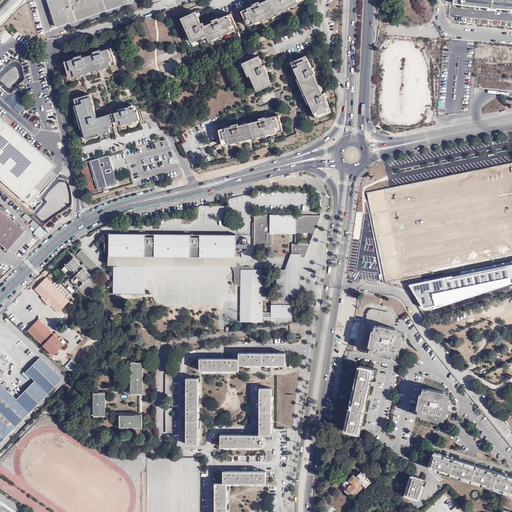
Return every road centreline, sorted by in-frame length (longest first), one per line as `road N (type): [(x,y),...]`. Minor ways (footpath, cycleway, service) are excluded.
road 1 (unclassified): [(85,221),(53,52),(70,35),(176,0)]
road 2 (residential): [(317,349),(209,350),(186,360),(181,452),(211,453)]
road 3 (residential): [(337,283),(400,295),(511,440)]
road 4 (secondary): [(307,511),(337,283)]
road 5 (secondary): [(317,349),(295,511)]
road 6 (secondary): [(349,95),(338,126),(318,144),(229,179)]
road 7 (secondary): [(229,179),(85,221)]
road 8 (secondary): [(336,214),(317,349)]
road 9 (unknown): [(511,149),(390,171)]
